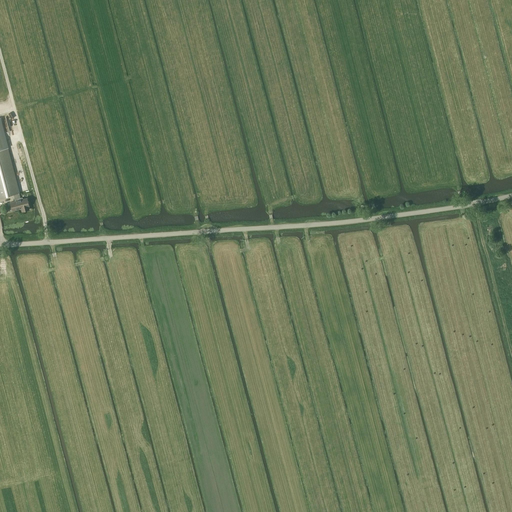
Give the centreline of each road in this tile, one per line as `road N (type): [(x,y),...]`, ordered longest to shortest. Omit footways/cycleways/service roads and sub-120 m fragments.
road 1 (unclassified): [(511,195),(331,223),(0,245)]
road 2 (track): [(71,511),(1,245)]
